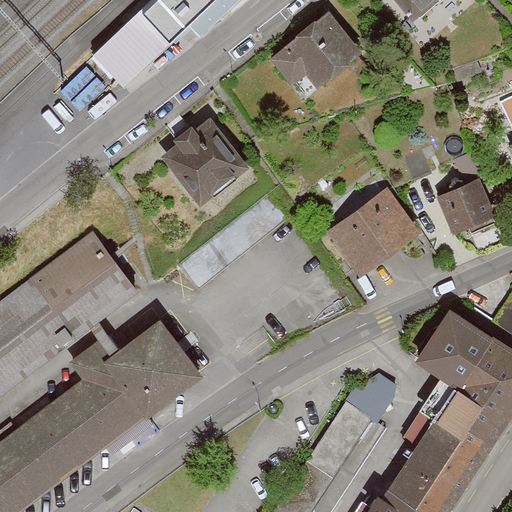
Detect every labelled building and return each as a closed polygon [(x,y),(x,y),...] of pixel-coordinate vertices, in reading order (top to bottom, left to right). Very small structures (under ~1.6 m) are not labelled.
[(173,42),(213,0),(157,0),(144,14),(173,42)] [(363,48),(333,11),(282,52),(303,78),(313,71),(322,81),(363,48)] [(88,66),(65,90),(78,103),(102,79),(88,66)] [(511,122),(511,94),(501,99),(511,122)] [(169,145),(208,196),(249,164),(211,114),(169,145)] [(484,176),(443,196),(459,229),(500,209),(484,176)] [(392,188),(336,226),(366,270),(422,232),(392,188)] [(274,196),(192,265),(207,283),(290,215),(274,196)] [(91,237),(0,304),(0,393),(134,294),(91,237)] [(511,295),(498,318),(511,326),(511,295)] [(445,511),(511,410),(511,350),(450,311),(416,363),(453,390),(373,511),(445,511)] [(0,511),(5,511),(190,376),(154,328),(0,442),(0,511)] [(349,397),(276,511),(328,511),(386,422),(379,417),(393,395),(374,383),(361,405),(349,397)]
